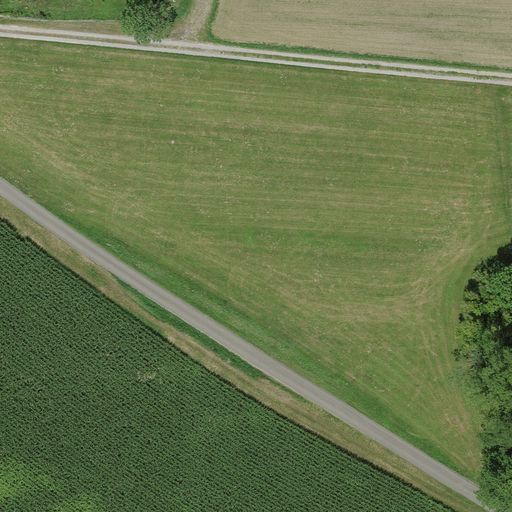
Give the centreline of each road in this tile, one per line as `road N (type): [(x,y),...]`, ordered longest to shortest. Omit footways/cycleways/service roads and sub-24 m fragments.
road 1 (track): [(511,511),(118,274),(0,187)]
road 2 (track): [(0,31),(511,79)]
